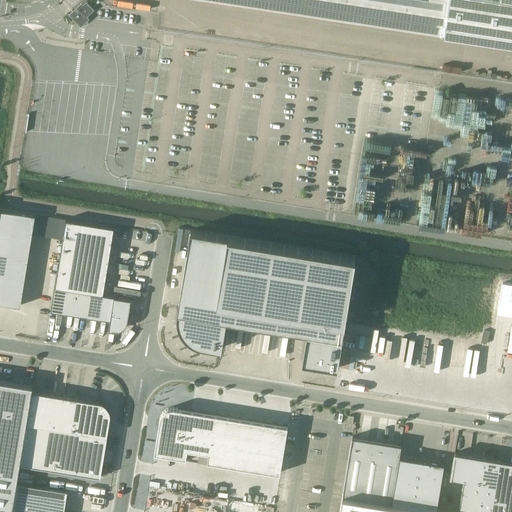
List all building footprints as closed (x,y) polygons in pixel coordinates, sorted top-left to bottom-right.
[(511,0),(218,0),(328,16),(511,44),(511,0)] [(73,14),(75,16),(82,23),(87,18),(85,16),(92,10),(86,4),(83,7),(81,5),(73,14)] [(0,302),(20,305),(24,284),(26,270),(35,214),(0,207),(0,302)] [(103,294),(114,227),(66,219),(55,286),(67,288),(79,290),(90,292),(102,294),(103,294)] [(177,313),(177,315),(177,317),(178,319),(178,321),(179,323),(179,325),(180,327),(181,329),(182,331),(183,333),(185,334),(186,336),(187,337),(189,339),(191,340),(192,341),(194,342),(196,343),(198,343),(200,344),(202,344),(221,347),(222,347),(227,318),(288,328),(293,329),(294,329),(307,331),(302,361),(338,367),(363,371),(368,341),(439,353),(434,382),(470,388),(475,359),(511,364),(511,281),(488,277),(452,272),(382,260),(356,256),(288,245),(191,229),(178,309),(178,311),(177,313)] [(55,286),(51,310),(63,312),(67,288),(55,286)] [(75,314),(79,290),(67,288),(63,312),(75,314)] [(79,290),(75,314),(86,316),(90,292),(79,290)] [(98,318),(102,294),(90,292),(86,316),(98,318)] [(102,294),(98,318),(110,320),(111,310),(114,296),(103,294),(102,294)] [(131,298),(114,296),(111,310),(128,313),(131,298)] [(128,313),(111,310),(110,320),(108,329),(114,330),(117,330),(119,329),(121,329),(123,327),(125,325),(126,323),(127,321),(128,313)] [(0,511),(12,511),(15,500),(18,481),(21,463),(28,422),(33,390),(34,384),(0,378),(0,511)] [(28,422),(47,425),(53,393),(33,390),(28,422)] [(53,393),(47,425),(59,427),(64,395),(53,393)] [(59,427),(71,429),(76,397),(64,395),(59,427)] [(110,417),(110,415),(110,413),(110,411),(110,409),(109,408),(108,406),(107,405),(105,403),(104,402),(102,401),(100,401),(99,400),(76,397),(71,429),(103,434),(107,435),(110,417)] [(209,461),(212,437),(216,413),(175,407),(174,407),(173,407),(171,407),(170,407),(168,407),(167,408),(166,409),(165,410),(164,411),(163,412),(162,413),(161,414),(160,415),(160,417),(160,418),(162,419),(161,428),(158,428),(154,452),(209,461)] [(212,437),(224,439),(228,415),(216,413),(212,437)] [(236,441),(240,417),(228,415),(224,439),(236,441)] [(240,417),(236,441),(248,443),(252,419),(240,417)] [(252,419),(248,443),(260,445),(264,421),(252,419)] [(276,423),(264,421),(260,445),(272,447),(276,423)] [(28,422),(21,463),(46,468),(101,477),(107,435),(107,436),(28,423),(28,422)] [(284,449),(288,425),(276,423),(272,447),(284,449)] [(343,493),(392,501),(401,444),(352,436),(343,493)] [(212,437),(209,461),(220,463),(224,439),(212,437)] [(224,439),(220,463),(232,465),(236,441),(224,439)] [(232,465),(244,467),(248,443),(236,441),(232,465)] [(260,445),(248,443),(244,467),(256,469),(260,445)] [(272,447),(260,445),(256,469),(268,471),(272,447)] [(268,471),(280,473),(284,449),(272,447),(268,471)] [(511,511),(511,461),(455,453),(451,477),(464,479),(458,511),(511,511)] [(437,509),(445,462),(400,455),(392,501),(437,509)] [(64,489),(18,481),(15,500),(12,511),(60,511),(61,508),(65,508),(68,490),(64,489)] [(455,511),(343,494),(339,511),(455,511)]
